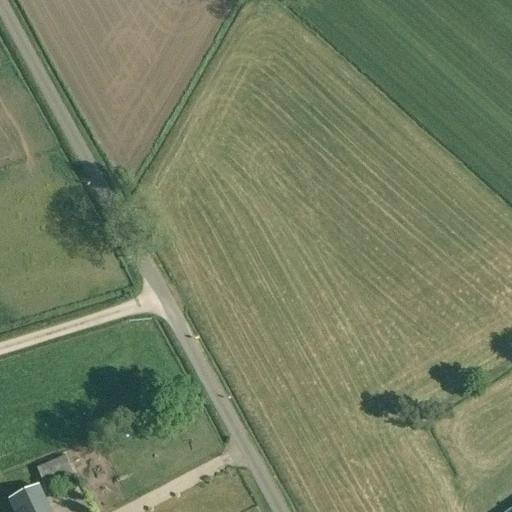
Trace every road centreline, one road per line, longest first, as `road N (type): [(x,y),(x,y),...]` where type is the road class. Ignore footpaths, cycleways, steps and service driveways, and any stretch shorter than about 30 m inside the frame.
road 1 (unclassified): [(281,511),(0,0)]
road 2 (track): [(0,350),(166,300)]
